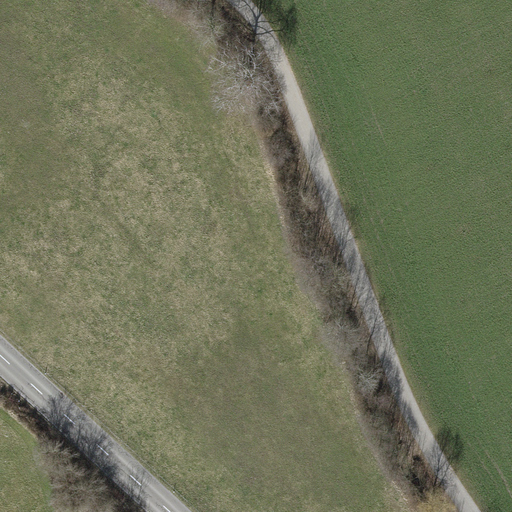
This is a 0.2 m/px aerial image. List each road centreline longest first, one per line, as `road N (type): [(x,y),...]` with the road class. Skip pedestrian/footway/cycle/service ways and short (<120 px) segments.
road 1 (track): [(238,0),(283,67),(409,409),(470,511)]
road 2 (tertiary): [(169,511),(0,355)]
